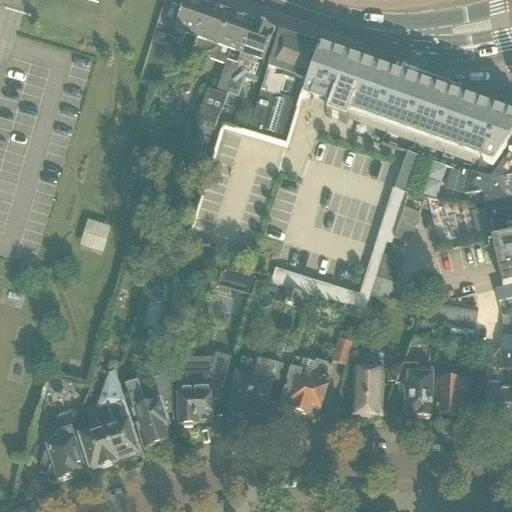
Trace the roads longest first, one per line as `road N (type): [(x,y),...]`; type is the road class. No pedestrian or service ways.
road 1 (residential): [(115,511),(247,467),(301,462),(511,473)]
road 2 (secondary): [(511,2),(460,17),(361,27)]
